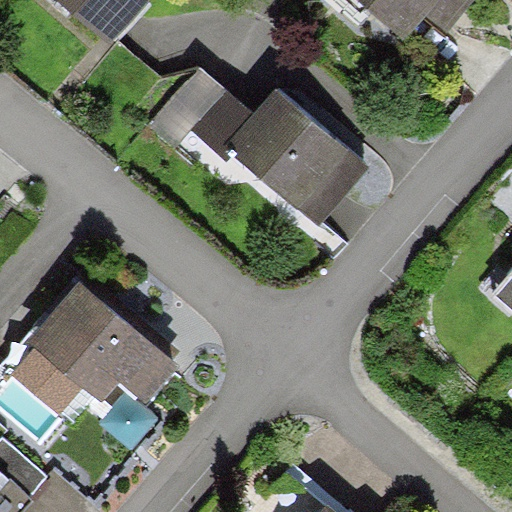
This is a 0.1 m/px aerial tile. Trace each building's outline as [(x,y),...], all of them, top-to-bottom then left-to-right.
[(60,0),(112,45),(151,0),(60,0)] [(345,0),(419,66),(478,0),(345,0)] [(215,153),(314,233),(364,172),(265,92),(215,153)] [(511,257),(483,292),(511,316),(511,257)] [(177,363),(79,276),(0,364),(0,367),(75,433),(118,385),(140,405),(177,363)] [(358,511),(325,484),(302,511),(358,511)]
